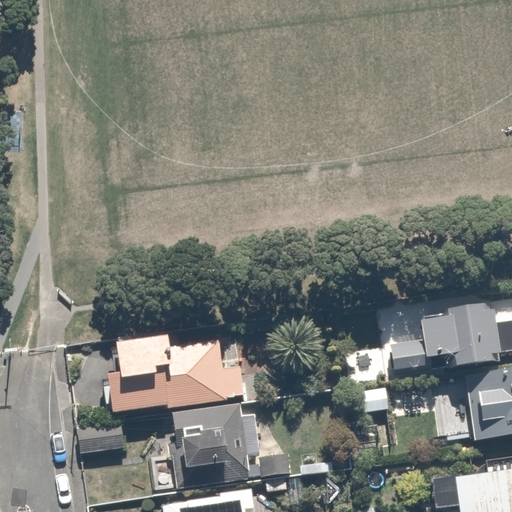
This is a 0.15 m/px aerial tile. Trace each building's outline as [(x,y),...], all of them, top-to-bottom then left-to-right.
[(385,342),(388,377),(500,364),(499,356),(511,353),(511,319),(492,324),(487,305),(413,314),(418,338),(385,342)] [(101,377),(106,415),(137,411),(161,407),(162,410),(244,399),(238,366),(220,369),(216,341),(165,348),(162,332),(107,340),(111,375),(101,377)] [(511,370),(462,378),(471,443),(511,438),(511,370)] [(357,413),(387,410),(384,390),(352,394),(357,413)] [(237,403),(159,413),(160,439),(163,454),(150,457),(155,492),(290,474),(288,461),(283,449),(272,434),(269,424),(263,412),(238,415),(237,403)] [(121,449),(117,424),(76,430),(79,454),(121,449)] [(482,473),(425,481),(429,506),(422,508),(422,511),(511,511),(511,457),(481,461),(482,473)] [(277,511),(274,488),(159,504),(160,511),(277,511)]
